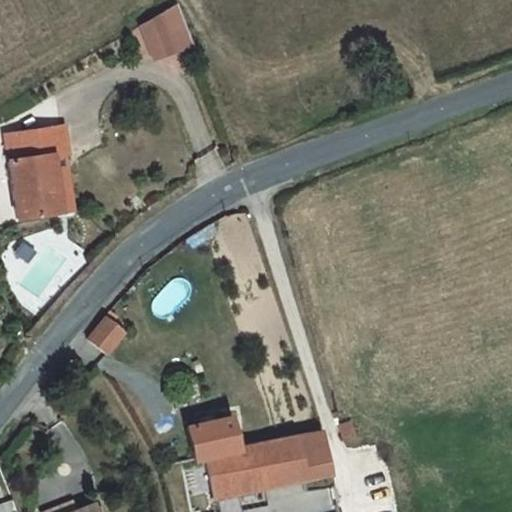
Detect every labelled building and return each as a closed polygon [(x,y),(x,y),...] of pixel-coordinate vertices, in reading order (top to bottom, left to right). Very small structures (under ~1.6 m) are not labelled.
[(170,12),(150,24),(162,53),(183,45),(170,12)] [(73,155),(68,129),(8,138),(23,225),(64,217),(55,158),(68,155),(73,155)] [(55,158),(64,217),(78,214),(68,155),(55,158)] [(115,314),(96,337),(112,351),(130,327),(115,314)] [(204,458),(236,452),(230,420),(186,431),(193,460),(204,458)] [(321,436),(236,452),(204,458),(213,502),(235,497),(303,484),(305,496),(319,494),(315,482),(331,479),(321,436)] [(238,511),(235,497),(213,502),(214,511),(238,511)]
